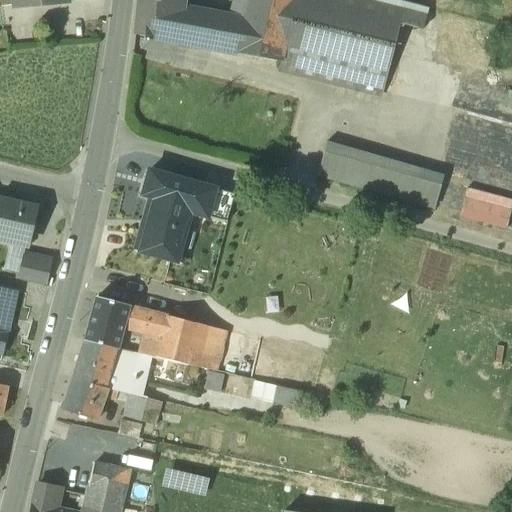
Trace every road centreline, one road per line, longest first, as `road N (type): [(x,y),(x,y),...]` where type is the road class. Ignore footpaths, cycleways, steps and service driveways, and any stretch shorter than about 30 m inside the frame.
road 1 (track): [(102,139),(511,251)]
road 2 (tertiary): [(90,194),(14,511)]
road 3 (tertiary): [(122,0),(90,194)]
